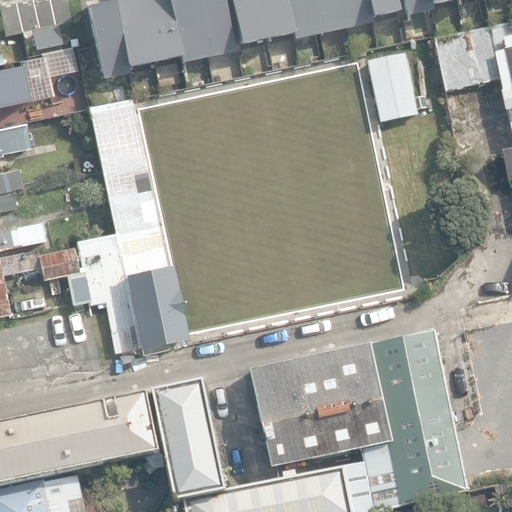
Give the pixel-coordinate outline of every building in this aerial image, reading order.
[(114,0),(82,7),(98,79),(390,17),(385,0),(114,0)] [(393,0),(396,12),(460,0),(393,0)] [(511,23),(435,40),(446,93),(501,81),(511,136),(511,152),(503,154),(506,168),(491,171),(495,192),(510,189),(509,185),(511,183),(511,23)] [(63,44),(60,25),(30,31),(33,50),(63,44)] [(3,45),(7,60),(27,56),(23,40),(3,45)] [(369,63),(381,124),(419,117),(406,56),(369,63)] [(31,69),(44,67),(42,57),(29,60),(31,69)] [(158,225),(132,99),(88,108),(114,234),(158,225)] [(0,158),(2,158),(2,155),(31,150),(27,126),(0,131),(0,158)] [(0,174),(0,194),(23,189),(19,170),(0,174)] [(0,209),(1,212),(16,209),(13,193),(0,195),(0,209)] [(0,251),(43,242),(39,223),(0,232),(0,251)] [(167,268),(158,225),(114,234),(76,241),(90,306),(104,303),(115,354),(188,339),(172,266),(167,268)] [(0,317),(11,315),(3,276),(41,268),(44,281),(79,273),(74,248),(40,255),(39,251),(0,259),(0,317)] [(511,484),(511,320),(465,330),(497,487),(511,484)] [(436,334),(372,347),(392,444),(362,451),(365,463),(374,511),(377,511),(469,493),(468,488),(492,483),(479,422),(455,427),(436,334)] [(392,444),(372,347),(251,373),(271,470),(362,451),(392,444)] [(153,393),(176,502),(227,491),(204,382),(153,393)] [(0,426),(0,488),(161,455),(149,395),(118,402),(122,422),(110,425),(106,404),(0,426)] [(172,511),(374,511),(365,463),(227,492),(176,503),(170,504),(172,511)] [(0,511),(85,511),(79,478),(45,485),(45,483),(0,491),(0,511)]
